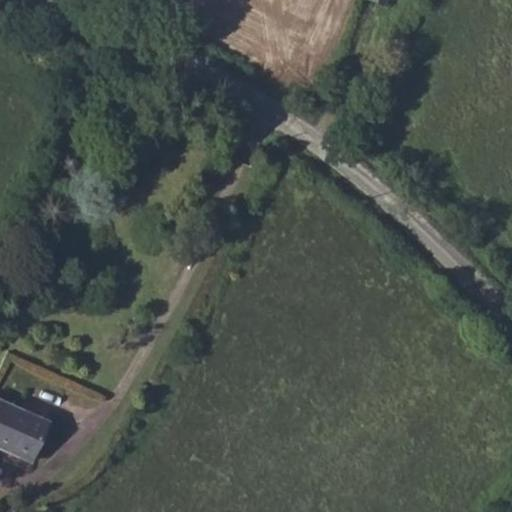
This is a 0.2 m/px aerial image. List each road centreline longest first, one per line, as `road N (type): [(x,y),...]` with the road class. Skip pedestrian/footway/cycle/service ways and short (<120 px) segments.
road 1 (unclassified): [(35,0),(183,60),(266,108),(398,205),(511,324)]
road 2 (track): [(266,108),(119,402),(74,453),(36,480),(2,481)]
